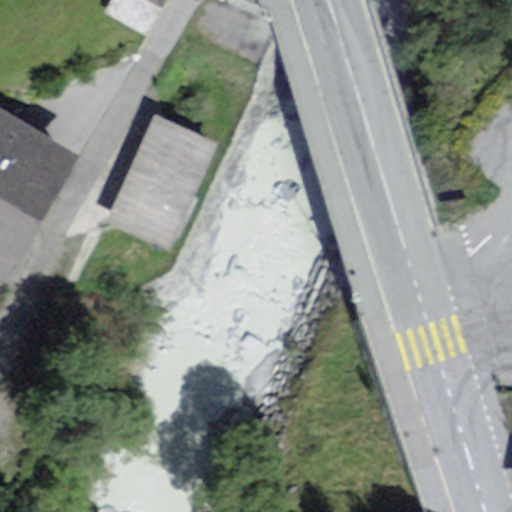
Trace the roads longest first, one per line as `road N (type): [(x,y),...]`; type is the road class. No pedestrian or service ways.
road 1 (residential): [(0,346),(186,0)]
road 2 (secondary): [(330,0),(421,311)]
road 3 (secondary): [(421,311),(482,511)]
road 4 (residential): [(511,221),(421,311)]
